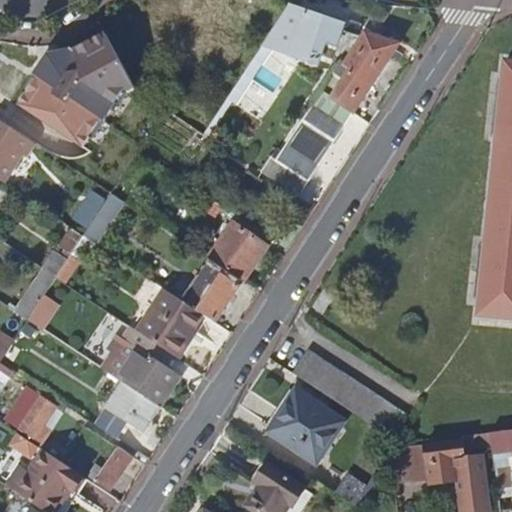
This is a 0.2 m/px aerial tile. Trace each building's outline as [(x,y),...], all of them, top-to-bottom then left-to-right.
[(334,58),(343,64),(362,34),(361,33),(363,28),(348,23),(346,28),(289,8),(264,45),(317,65),(330,43),(341,49),(334,58)] [(332,140),(350,112),(354,114),(396,52),(394,45),(362,34),(343,64),(304,122),(332,140)] [(39,75),(20,103),(88,149),(141,71),(94,40),(83,56),(75,50),(52,84),(39,75)] [(479,318),(511,321),(511,62),(506,62),(479,318)] [(26,160),(36,145),(0,121),(0,182),(4,185),(22,157),(26,160)] [(336,143),(332,140),(304,122),(284,152),(278,161),(309,182),(336,143)] [(300,196),(309,182),(278,161),(284,152),(278,148),(263,171),(300,196)] [(99,216),(112,224),(125,204),(112,196),(99,216)] [(97,246),(112,224),(99,216),(85,238),(97,246)] [(60,230),(69,236),(73,230),(64,224),(60,230)] [(212,260),(245,281),(267,248),(234,225),(212,260)] [(73,230),(69,236),(61,250),(65,254),(62,258),(55,254),(43,271),(57,280),(63,271),(85,238),(73,230)] [(182,302),(205,317),(215,323),(242,281),(210,259),(182,302)] [(43,271),(15,313),(29,322),(57,280),(43,271)] [(138,333),(161,348),(180,361),(191,345),(188,343),(205,317),(182,302),(166,291),(138,333)] [(139,352),(120,382),(124,385),(161,410),(182,379),(153,360),(161,348),(138,333),(133,330),(125,343),(139,352)] [(411,419),(310,352),(295,375),(396,441),(411,419)] [(160,412),(161,410),(124,385),(106,409),(143,434),(160,412)] [(302,388),(276,425),(273,429),(295,443),(321,461),(333,443),(340,434),(350,420),(302,388)] [(29,390),(21,401),(32,408),(39,396),(29,390)] [(55,407),(39,396),(32,408),(21,401),(8,421),(42,443),(46,439),(38,434),(55,407)] [(492,442),(493,444),(494,452),(511,449),(511,429),(490,432),(492,442)] [(464,442),(464,446),(492,442),(490,432),(463,436),(464,442)] [(397,449),(391,462),(394,483),(418,480),(418,478),(431,476),(432,483),(459,479),(463,511),(489,511),(492,511),(484,455),(466,457),(464,446),(464,442),(397,449)] [(134,457),(119,448),(95,482),(110,492),(134,457)] [(74,491),(83,477),(45,452),(17,492),(38,506),(47,511),(55,511),(71,488),(74,491)] [(253,503),(266,511),(304,511),(317,493),(272,463),(261,479),(267,483),(253,503)] [(344,493),(366,509),(376,491),(355,477),(344,493)] [(9,511),(25,511),(29,507),(18,499),(9,511)]
